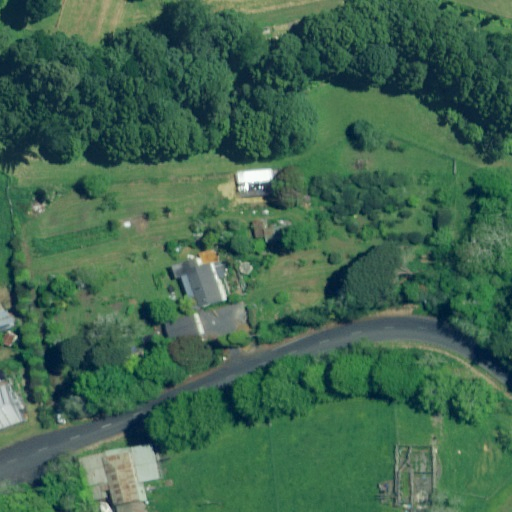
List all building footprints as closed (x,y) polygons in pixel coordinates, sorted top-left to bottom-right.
[(292,225),(264,229),(265,238),(269,237),(270,243),(294,240),(292,225)] [(256,270),(251,261),(241,266),(246,276),(256,270)] [(228,301),(217,263),(186,272),(197,310),(228,301)] [(203,335),(198,315),(170,323),(175,342),(203,335)] [(0,431),(26,422),(12,386),(0,390),(0,431)] [(154,444),(85,459),(92,489),(87,490),(90,504),(109,500),(107,491),(114,489),(119,511),(148,511),(142,483),(162,479),(154,444)]
